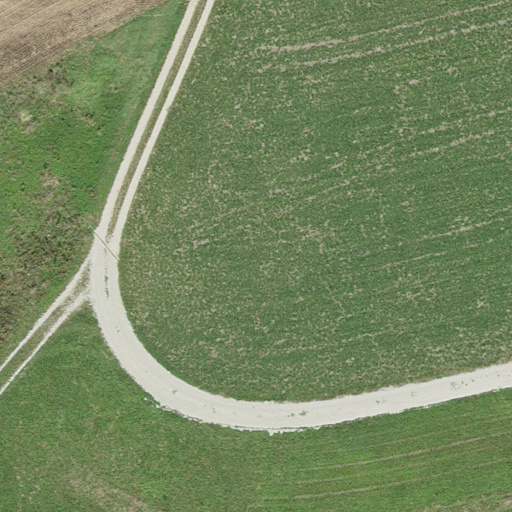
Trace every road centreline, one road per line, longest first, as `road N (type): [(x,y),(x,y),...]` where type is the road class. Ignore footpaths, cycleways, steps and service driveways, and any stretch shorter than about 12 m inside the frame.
road 1 (track): [(199,0),(113,216),(106,286),(128,335),(187,390),(254,409),(511,370)]
road 2 (track): [(109,252),(0,376)]
